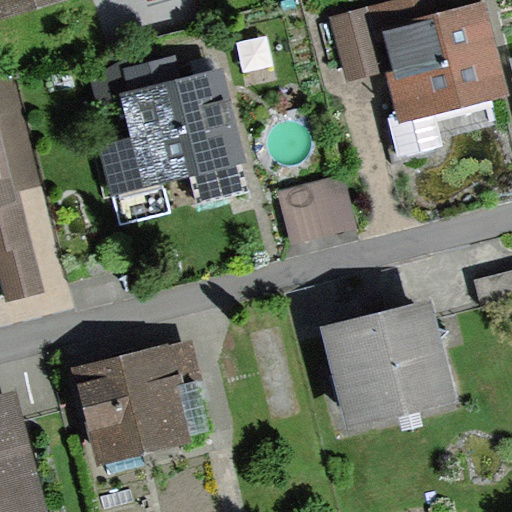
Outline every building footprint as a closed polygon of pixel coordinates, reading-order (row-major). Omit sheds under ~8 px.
[(0,0),(0,10),(35,0),(0,0)] [(430,106),(500,89),(476,0),(410,0),(335,17),(350,72),(378,65),(371,38),(389,34),(399,73),(392,75),(401,111),(389,114),(398,149),(406,154),(434,147),(438,138),(430,106)] [(237,155),(217,76),(165,89),(158,65),(128,73),(134,97),(127,98),(138,140),(107,148),(117,187),(237,155)] [(342,178),(270,198),(283,245),(355,225),(342,178)] [(0,247),(0,266),(8,298),(40,290),(27,241),(0,247)] [(511,269),(474,280),(480,307),(511,298),(511,269)] [(337,405),(363,409),(442,389),(432,347),(449,330),(426,324),(423,312),(370,325),(364,301),(334,309),(340,332),(334,334),(344,372),(330,375),(337,405)] [(81,372),(102,455),(182,435),(170,388),(195,381),(187,347),(81,372)] [(0,508),(32,500),(7,403),(0,405),(0,508)]
